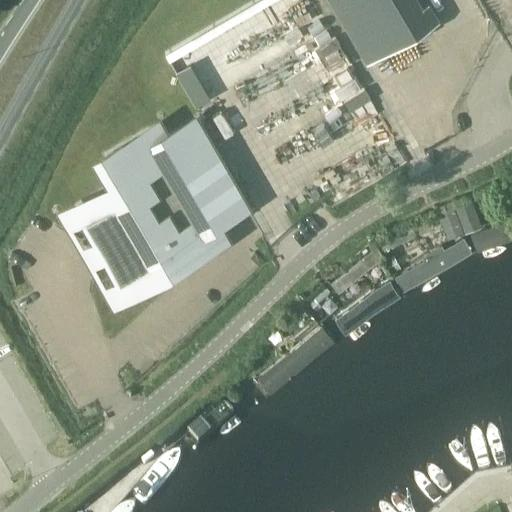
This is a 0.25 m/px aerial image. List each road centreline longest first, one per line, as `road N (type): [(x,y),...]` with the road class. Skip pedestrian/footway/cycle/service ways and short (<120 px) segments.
road 1 (unclassified): [(18,511),(205,356),(337,228),(511,140)]
road 2 (secondary): [(0,141),(81,0)]
road 3 (unknown): [(495,108),(473,87),(465,20),(454,0)]
